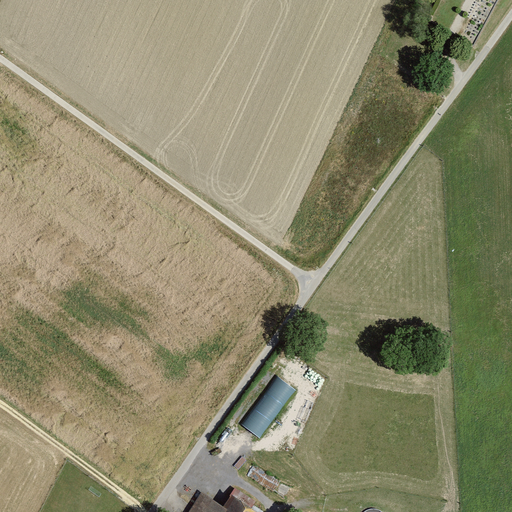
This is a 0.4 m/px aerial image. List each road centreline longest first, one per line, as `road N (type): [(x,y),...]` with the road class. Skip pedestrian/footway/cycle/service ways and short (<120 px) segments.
road 1 (unclassified): [(157,511),(312,283),(0,59)]
road 2 (track): [(312,283),(511,17)]
road 3 (track): [(0,413),(134,511)]
